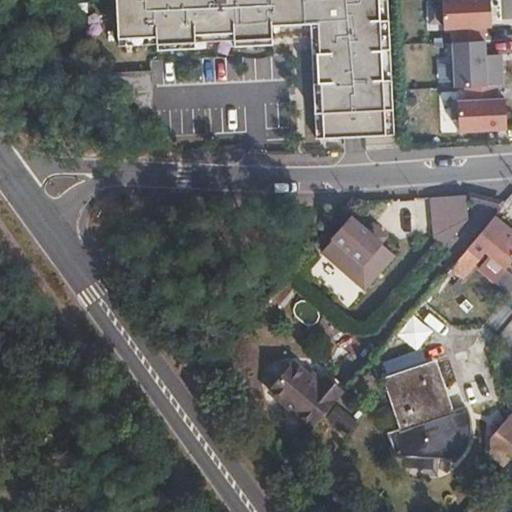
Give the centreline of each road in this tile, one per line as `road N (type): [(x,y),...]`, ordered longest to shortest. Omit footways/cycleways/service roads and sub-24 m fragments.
road 1 (residential): [(23,197),(94,174),(511,166)]
road 2 (tertiary): [(252,511),(23,197)]
